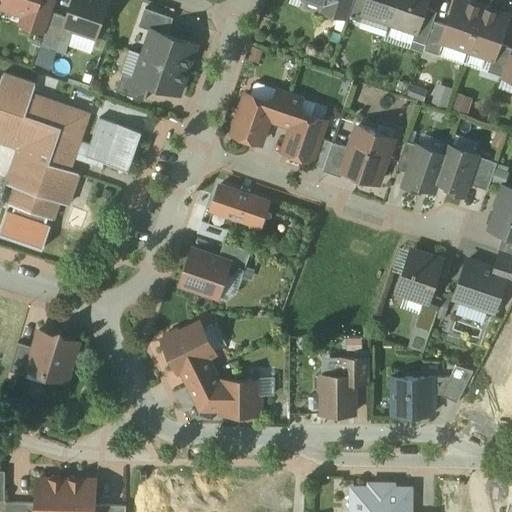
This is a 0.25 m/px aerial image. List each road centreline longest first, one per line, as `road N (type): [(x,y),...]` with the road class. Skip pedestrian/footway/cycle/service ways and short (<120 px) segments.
road 1 (residential): [(197,151),(444,233)]
road 2 (residential): [(301,438),(326,460),(482,459)]
road 3 (residential): [(482,459),(438,435),(301,438)]
road 4 (residential): [(99,298),(141,281),(197,151)]
road 5 (residential): [(0,432),(90,451),(147,407)]
road 6 (residential): [(301,438),(192,435),(147,407)]
road 7 (residential): [(197,151),(241,24)]
